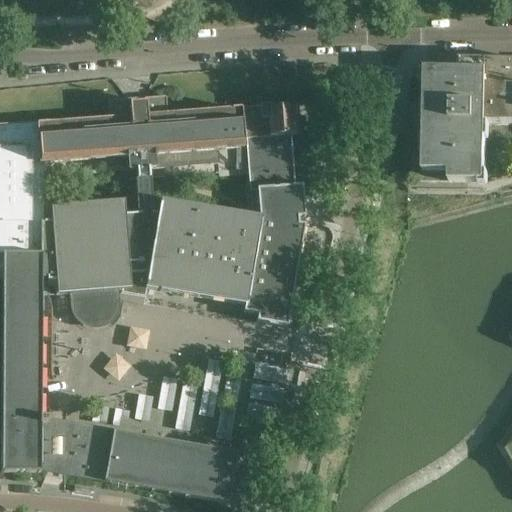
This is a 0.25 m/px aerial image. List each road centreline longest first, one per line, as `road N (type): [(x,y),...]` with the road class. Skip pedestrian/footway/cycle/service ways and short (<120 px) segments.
road 1 (residential): [(279,511),(396,37)]
road 2 (unclassified): [(0,61),(396,37)]
